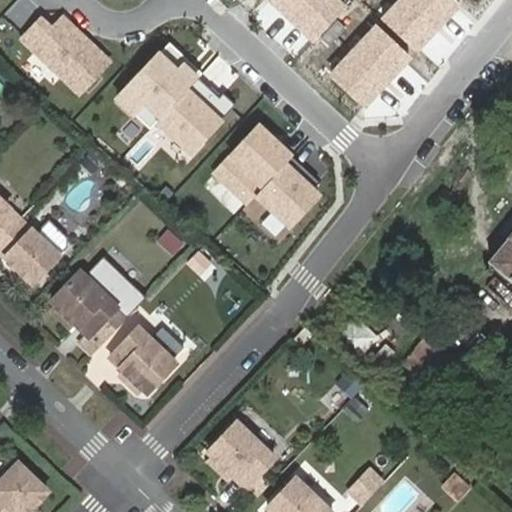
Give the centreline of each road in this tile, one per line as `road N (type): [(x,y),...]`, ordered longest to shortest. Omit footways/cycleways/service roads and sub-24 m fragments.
road 1 (residential): [(124,479),(284,312),(385,172)]
road 2 (residential): [(385,172),(198,0)]
road 3 (residential): [(385,172),(511,13)]
road 4 (residential): [(124,479),(0,357)]
